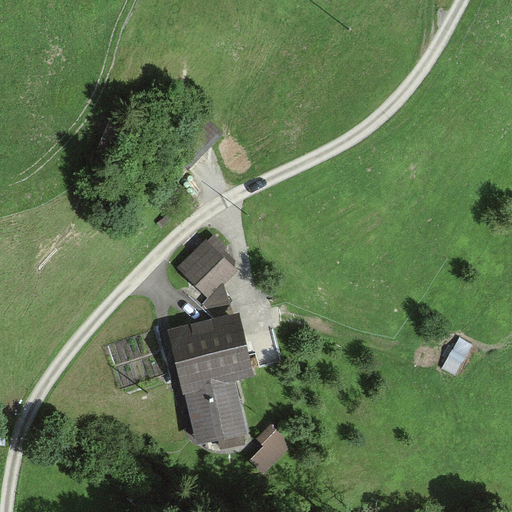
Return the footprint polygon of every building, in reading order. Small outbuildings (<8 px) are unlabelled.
[(216,137),(201,122),(164,159),(180,175),(216,137)] [(106,133),(91,128),(76,164),(91,170),(106,133)] [(199,246),(173,273),(199,298),(226,270),(199,246)] [(226,320),(161,337),(190,445),(239,432),(226,383),(242,379),(226,320)] [(274,432),(248,460),(265,476),(291,448),(274,432)]
